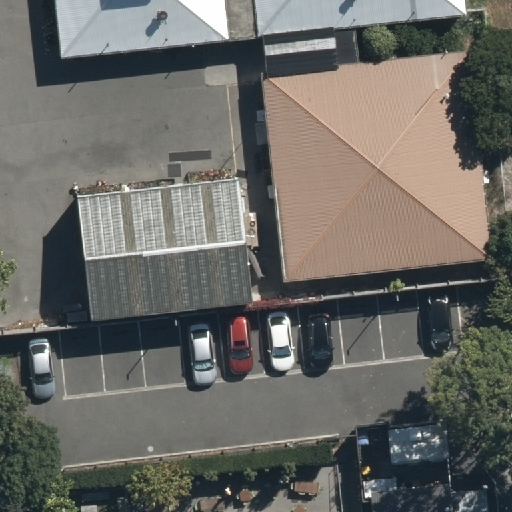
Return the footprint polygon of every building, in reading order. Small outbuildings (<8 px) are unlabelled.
[(40,0),(47,60),(250,38),(264,173),(61,194),(75,326),(243,304),(285,272),(483,251),(461,43),(334,56),(330,23),(457,10),(455,0),(40,0)] [(0,303),(14,303),(10,213),(0,213),(0,303)] [(442,282),(443,323),(493,322),(492,281),(442,282)] [(35,348),(0,351),(0,435),(43,432),(35,348)] [(246,489),(248,511),(324,511),(323,506),(318,507),(316,482),(246,489)] [(372,505),(372,511),(478,511),(476,492),(372,505)] [(136,500),(137,511),(206,511),(205,495),(136,500)]
